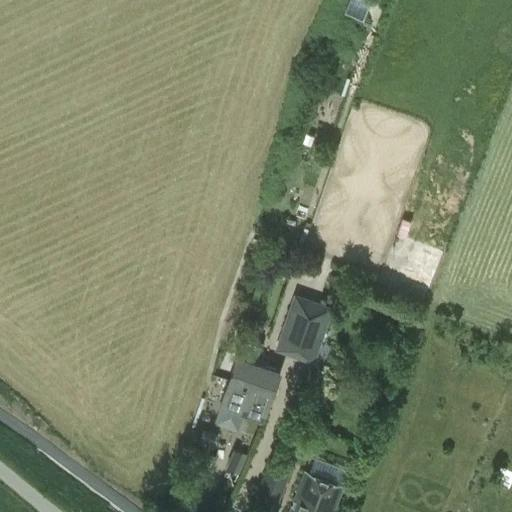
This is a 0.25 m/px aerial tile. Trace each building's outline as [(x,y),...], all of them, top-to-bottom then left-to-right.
[(369,0),(350,0),(346,11),(363,17),(369,0)] [(295,292),(275,349),(311,361),(319,341),(322,342),(335,305),(295,292)] [(239,354),(238,354),(230,378),(252,385),(249,392),(270,399),(280,368),(257,360),(263,342),(245,336),(239,354)] [(221,406),(263,420),(270,399),(249,392),(252,385),(230,378),(221,406)] [(212,447),(217,435),(203,429),(198,441),(212,447)] [(235,447),(226,467),(240,473),(248,453),(235,447)] [(312,454),(308,467),(344,479),(348,466),(312,454)] [(292,464),(273,457),(256,502),(275,509),(292,464)] [(332,511),(343,483),(306,469),(289,511),(332,511)]
